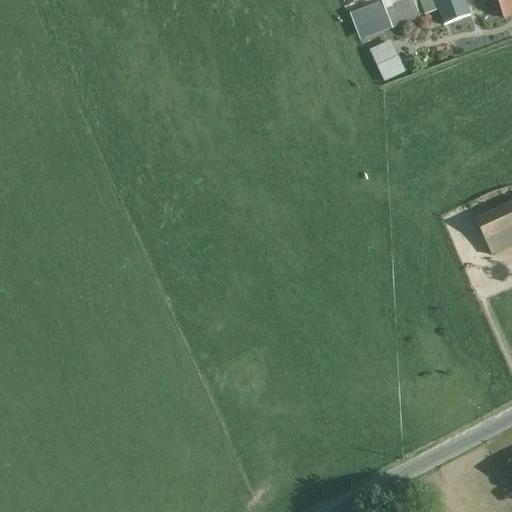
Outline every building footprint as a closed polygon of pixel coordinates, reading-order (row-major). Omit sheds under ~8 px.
[(421,0),(402,0),(384,7),(393,29),(427,15),(421,0)] [(462,0),(433,0),(444,26),(469,16),(462,0)] [(511,0),(496,0),(503,19),(511,15),(511,0)] [(382,82),(404,72),(389,40),(367,50),(382,82)] [(511,203),(475,219),(491,256),(511,246),(511,203)]
